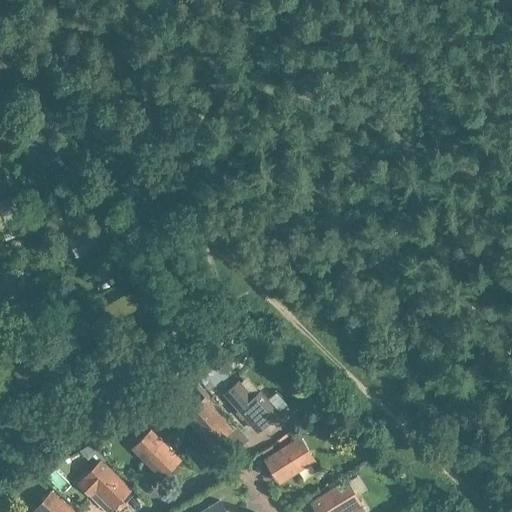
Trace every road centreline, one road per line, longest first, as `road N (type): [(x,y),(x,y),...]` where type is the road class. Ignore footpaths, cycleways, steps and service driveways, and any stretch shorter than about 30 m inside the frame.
road 1 (unknown): [(257,287),(487,511)]
road 2 (unknown): [(257,287),(0,443)]
road 3 (unknown): [(175,222),(0,63)]
